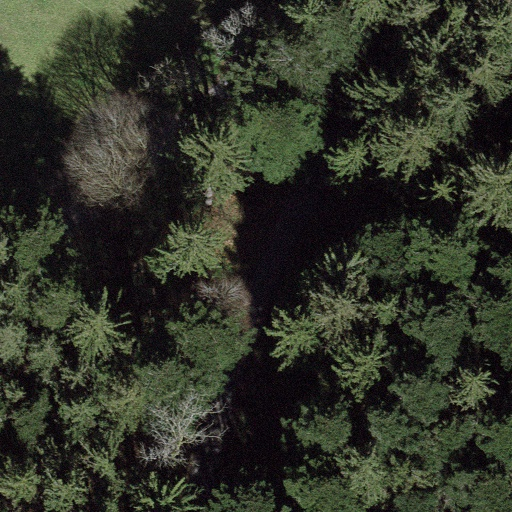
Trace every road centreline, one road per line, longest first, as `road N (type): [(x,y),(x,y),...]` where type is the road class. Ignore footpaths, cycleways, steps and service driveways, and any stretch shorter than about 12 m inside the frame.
road 1 (unclassified): [(198,511),(217,416),(268,259),(335,123),(415,0)]
road 2 (unclassified): [(0,252),(217,101),(334,0)]
